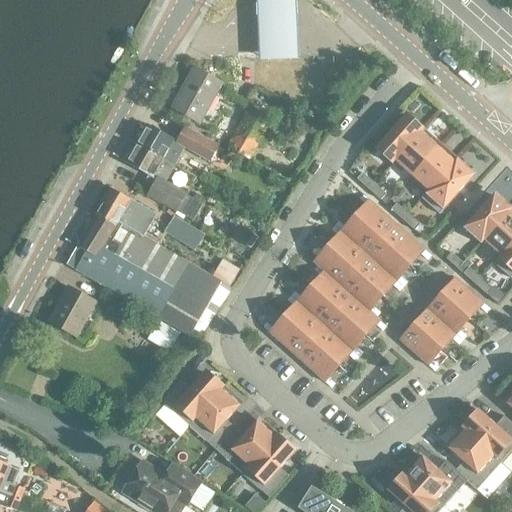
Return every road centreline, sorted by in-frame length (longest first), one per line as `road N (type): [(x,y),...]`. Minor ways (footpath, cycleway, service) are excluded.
road 1 (residential): [(420,60),(347,146),(239,316),(240,361),(336,450),(365,459),(511,348)]
road 2 (tertiary): [(0,339),(193,0)]
